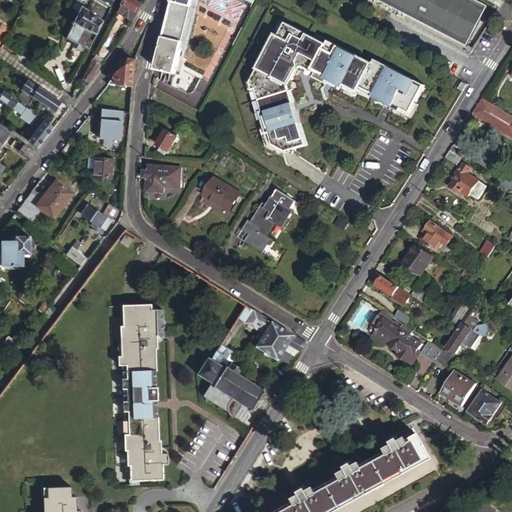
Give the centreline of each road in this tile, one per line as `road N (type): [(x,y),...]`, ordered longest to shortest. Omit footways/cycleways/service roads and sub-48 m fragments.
road 1 (residential): [(148,17),(128,208),(133,225),(318,340)]
road 2 (residential): [(511,32),(318,340)]
road 3 (residential): [(148,17),(0,209)]
road 4 (residential): [(318,340),(493,448)]
road 5 (residential): [(318,340),(210,511)]
road 6 (unknown): [(361,202),(405,131),(376,116),(304,104)]
road 7 (unknown): [(191,494),(222,424),(179,402),(176,439)]
